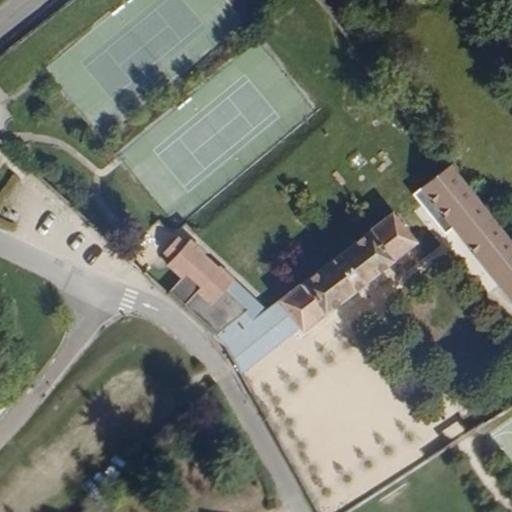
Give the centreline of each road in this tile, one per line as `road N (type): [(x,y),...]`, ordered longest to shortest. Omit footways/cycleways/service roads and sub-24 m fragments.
road 1 (residential): [(293,511),(199,344),(111,290)]
road 2 (residential): [(111,290),(92,327),(0,436)]
road 3 (residential): [(0,239),(111,290)]
